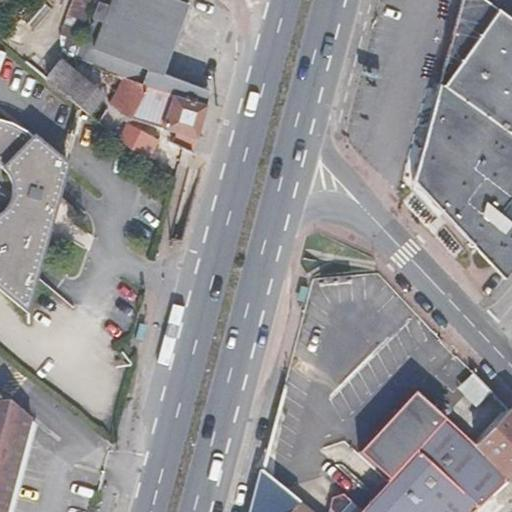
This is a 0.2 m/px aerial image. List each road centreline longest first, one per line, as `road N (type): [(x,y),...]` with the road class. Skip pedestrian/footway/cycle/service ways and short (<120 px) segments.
road 1 (primary): [(284,19),(150,511)]
road 2 (primary): [(200,511),(292,167)]
road 3 (unknown): [(466,314),(354,443),(334,450),(315,437),(314,403),(326,367),(368,314)]
road 4 (secondary): [(488,336),(361,213),(292,167)]
road 5 (primary): [(292,167),(335,0)]
